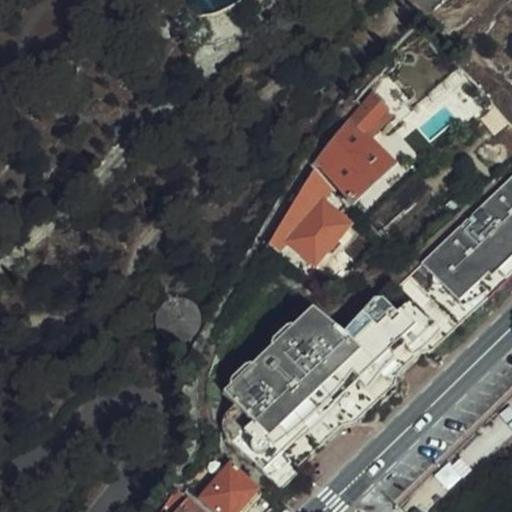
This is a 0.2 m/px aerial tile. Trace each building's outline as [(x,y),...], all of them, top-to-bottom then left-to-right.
[(376,96),(344,135),(318,165),(351,203),(393,163),(373,141),(396,118),(376,96)] [(334,192),(315,168),(268,248),(277,256),(285,246),(297,256),(314,270),(352,226),(326,201),(334,192)] [(494,188),(491,198),(412,274),(447,314),(457,303),(477,285),(486,276),(491,279),(498,273),(511,259),(511,168),(508,170),(501,175),(498,179),(494,188)] [(297,256),(293,269),(298,272),(314,270),(297,256)] [(511,259),(498,273),(506,280),(511,274),(511,259)] [(447,314),(412,274),(399,288),(392,281),(344,334),(313,309),(223,393),(234,406),(224,416),(224,418),(223,425),(224,431),(227,437),(231,442),(272,482),(311,444),(297,428),(313,412),(328,428),(396,361),(393,357),(403,347),(408,351),(434,326),(447,314)] [(462,307),(485,294),(477,285),(457,303),(462,307)] [(434,339),(439,331),(434,326),(408,351),(413,357),(419,353),(427,347),(434,339)] [(393,357),(396,361),(405,371),(417,360),(413,357),(408,351),(403,347),(393,357)] [(313,412),(297,428),(311,444),(315,457),(345,429),(328,428),(313,412)] [(217,511),(243,511),(262,492),(218,454),(189,489),(217,511)] [(204,511),(180,490),(178,490),(163,511),(204,511)]
